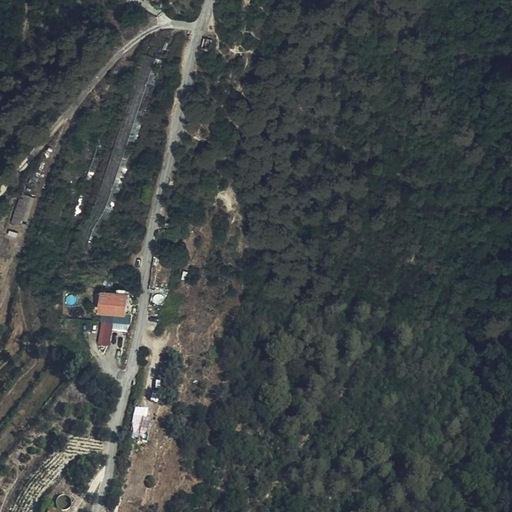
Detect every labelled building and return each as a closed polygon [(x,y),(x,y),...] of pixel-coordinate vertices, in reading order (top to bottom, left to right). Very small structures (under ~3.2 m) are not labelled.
[(209,50),(211,40),(204,38),(201,48),(209,50)] [(163,57),(162,57),(145,53),(80,251),(99,257),(163,57)] [(122,86),(121,86),(109,82),(105,90),(87,119),(45,245),(67,252),(122,86)] [(0,321),(3,323),(58,157),(46,152),(40,163),(21,192),(0,259),(0,321)] [(134,313),(137,291),(117,288),(117,292),(103,291),(101,309),(134,313)] [(138,407),(135,425),(144,427),(142,435),(148,436),(153,409),(138,407)]
